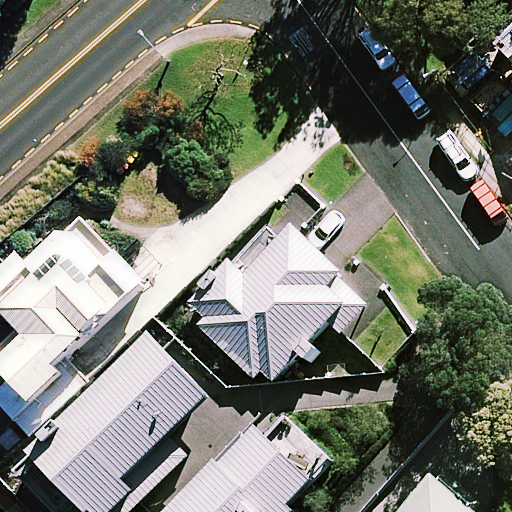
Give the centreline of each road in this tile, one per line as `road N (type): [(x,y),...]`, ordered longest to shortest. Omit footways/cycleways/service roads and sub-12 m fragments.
road 1 (residential): [(511,290),(300,0)]
road 2 (tertiary): [(139,0),(0,122)]
